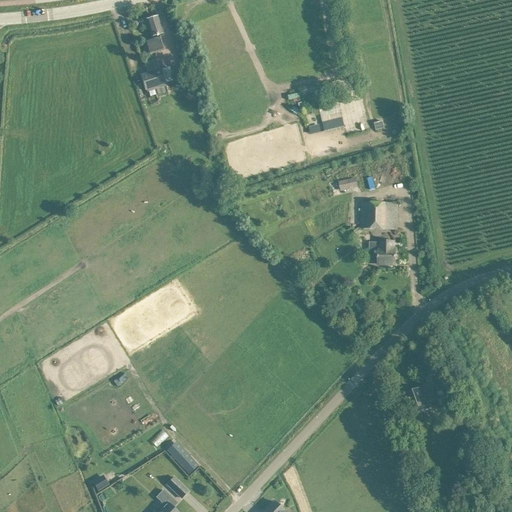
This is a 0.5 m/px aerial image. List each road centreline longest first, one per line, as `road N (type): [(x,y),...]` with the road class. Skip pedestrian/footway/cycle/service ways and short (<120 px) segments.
road 1 (unclassified): [(231,511),(426,309),(511,269)]
road 2 (tertiary): [(0,18),(128,0)]
